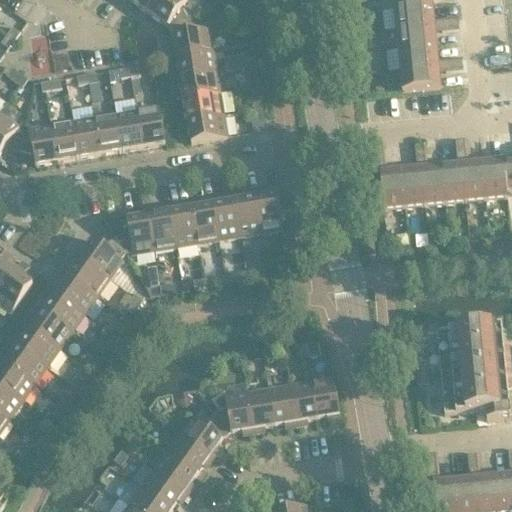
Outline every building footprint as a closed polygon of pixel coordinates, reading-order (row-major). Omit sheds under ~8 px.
[(134,0),(131,5),(149,17),(161,0),(134,0)] [(161,0),(149,17),(167,30),(170,35),(190,22),(182,9),(188,0),(161,0)] [(229,0),(225,0),(220,3),(226,12),(234,7),(229,0)] [(432,9),(431,0),(392,0),(394,13),(432,9)] [(396,33),(434,29),(432,9),(394,13),(396,33)] [(367,16),(356,17),(357,17),(358,28),(368,27),(367,16)] [(457,21),(449,22),(450,34),(459,33),(457,21)] [(173,39),(177,62),(213,55),(209,33),(198,35),(190,22),(170,35),(173,39)] [(450,34),(449,22),(440,22),(442,35),(450,34)] [(436,50),(434,29),(396,33),(398,54),(436,50)] [(12,31),(7,39),(14,44),(20,36),(12,31)] [(9,53),(14,44),(7,39),(1,47),(9,53)] [(400,74),(438,70),(436,50),(398,54),(400,74)] [(213,55),(177,62),(180,83),(217,77),(213,55)] [(369,56),(361,57),(362,69),(370,68),(369,56)] [(247,72),(256,70),(255,60),(245,62),(247,72)] [(453,62),(454,75),(463,74),(462,61),(453,62)] [(454,75),(453,62),(444,63),(446,76),(454,75)] [(139,70),(129,71),(131,81),(141,79),(139,70)] [(258,80),(256,70),(247,72),(248,82),(258,80)] [(440,91),(438,70),(400,74),(402,95),(440,91)] [(121,82),(131,81),(129,71),(119,73),(121,82)] [(6,79),(14,85),(20,77),(12,72),(6,79)] [(20,77),(14,85),(22,91),(28,83),(20,77)] [(96,77),(86,79),(88,88),(98,86),(96,77)] [(180,83),(184,104),(221,98),(217,77),(180,83)] [(78,90),(88,88),(86,79),(77,80),(78,90)] [(60,83),(51,85),(52,94),(62,93),(60,83)] [(42,96),(52,94),(51,85),(41,86),(42,96)] [(184,104),(187,125),(224,119),(221,98),(184,104)] [(252,104),(254,114),(263,112),(262,103),(252,104)] [(159,111),(136,115),(143,152),(165,148),(159,111)] [(263,112),(254,114),(256,124),(265,122),(263,112)] [(136,115),(115,118),(121,155),(143,152),(136,115)] [(0,156),(3,152),(18,155),(23,137),(17,133),(19,130),(0,117),(0,118),(0,156)] [(100,159),(121,155),(115,118),(94,122),(100,159)] [(228,141),(224,119),(187,125),(191,147),(228,141)] [(79,162),(100,159),(94,122),(72,126),(79,162)] [(57,166),(79,162),(72,126),(51,129),(57,166)] [(35,169),(57,166),(51,129),(29,133),(29,136),(23,137),(18,155),(33,159),(35,169)] [(454,153),(466,152),(466,144),(453,145),(454,153)] [(371,147),(372,156),(385,155),(384,146),(371,147)] [(414,158),(426,156),(425,148),(413,149),(414,158)] [(466,152),(454,153),(455,162),(467,161),(466,152)] [(386,169),(385,155),(372,156),(374,170),(386,169)] [(426,156),(414,158),(414,166),(427,165),(426,156)] [(482,166),(486,205),(507,202),(507,195),(504,164),(482,166)] [(462,168),(466,207),(486,205),(482,166),(462,168)] [(442,170),(445,209),(466,207),(462,168),(442,170)] [(421,172),(425,211),(445,209),(442,170),(421,172)] [(401,174),(405,213),(425,211),(421,172),(401,174)] [(405,213),(401,174),(380,176),(383,215),(405,213)] [(277,198),(255,201),(261,238),(283,234),(280,215),(278,201),(277,198)] [(289,199),(278,201),(280,215),(291,214),(289,199)] [(240,242),(261,238),(255,201),(234,205),(240,242)] [(234,205),(212,208),(218,246),(240,242),(234,205)] [(197,249),(218,246),(212,208),(191,212),(197,249)] [(197,249),(191,212),(170,216),(176,253),(197,249)] [(176,253),(170,216),(148,219),(155,256),(176,253)] [(128,234),(115,242),(125,258),(132,257),(132,260),(155,256),(148,219),(126,223),(128,234)] [(121,264),(125,258),(115,242),(102,250),(93,244),(80,262),(110,284),(123,265),(121,264)] [(98,301),(110,284),(80,262),(67,280),(98,301)] [(8,270),(0,264),(0,294),(17,270),(11,266),(8,270)] [(21,264),(17,270),(23,274),(30,270),(21,264)] [(288,269),(279,270),(280,280),(290,278),(288,269)] [(23,274),(17,270),(0,294),(0,310),(11,318),(32,287),(20,278),(23,274)] [(157,270),(147,271),(151,291),(155,291),(160,290),(157,270)] [(255,274),(245,276),(247,285),(257,284),(255,274)] [(237,287),(247,285),(245,276),(236,277),(237,287)] [(85,319),(98,301),(67,280),(55,297),(85,319)] [(213,281),(203,283),(204,292),(214,291),(213,281)] [(194,294),(204,292),(203,283),(193,284),(194,294)] [(175,288),(165,289),(166,299),(176,297),(175,288)] [(157,300),(166,299),(165,289),(160,290),(155,291),(157,300)] [(137,296),(131,304),(138,310),(144,302),(137,296)] [(73,337),(85,319),(55,297),(42,315),(73,337)] [(133,318),(138,310),(131,304),(125,312),(133,318)] [(60,354),(73,337),(42,315),(30,333),(60,354)] [(114,327),(108,335),(116,341),(122,333),(114,327)] [(507,350),(503,351),(501,329),(436,336),(444,419),(485,415),(486,425),(510,422),(507,391),(511,391),(511,384),(511,383),(509,357),(508,357),(507,350)] [(48,372),(60,354),(30,333),(17,350),(48,372)] [(110,349),(116,341),(108,335),(102,344),(110,349)] [(318,346),(306,348),(308,361),(320,359),(318,346)] [(304,349),(296,350),(297,356),(299,358),(306,357),(304,349)] [(35,389),(48,372),(17,350),(5,368),(35,389)] [(261,354),(254,355),(255,364),(263,362),(261,354)] [(89,362),(83,371),(91,376),(97,368),(89,362)] [(0,390),(23,407),(35,389),(5,368),(0,374),(0,390)] [(415,371),(416,380),(428,378),(428,370),(415,371)] [(85,384),(91,376),(83,371),(77,379),(85,384)] [(429,387),(428,378),(416,380),(417,388),(429,387)] [(333,382),(311,386),(317,423),(331,421),(332,425),(340,424),(333,382)] [(317,423),(311,386),(290,389),(297,431),(303,430),(303,425),(317,423)] [(290,389),(268,393),(274,430),(289,428),(289,433),(297,431),(290,389)] [(0,390),(0,417),(10,424),(23,407),(0,390)] [(274,430),(268,393),(247,397),(254,438),(261,437),(260,432),(274,430)] [(184,397),(178,405),(186,411),(192,403),(184,397)] [(226,412),(214,419),(226,440),(231,437),(246,435),(247,440),(254,438),(247,397),(225,401),(226,412)] [(64,398),(58,406),(66,411),(72,403),(64,398)] [(60,420),(66,411),(58,406),(52,414),(60,420)] [(0,438),(10,424),(0,417),(0,438)] [(226,440),(214,419),(201,428),(192,421),(178,440),(213,464),(217,458),(213,456),(222,443),(226,440)] [(39,433),(33,441),(41,447),(47,438),(39,433)] [(178,440),(166,457),(196,479),(205,467),(209,470),(213,464),(178,440)] [(35,455),(41,447),(33,441),(27,449),(35,455)] [(121,470),(128,460),(121,455),(114,465),(121,470)] [(424,457),(425,466),(437,465),(436,456),(424,457)] [(196,479),(166,457),(153,475),(188,499),(192,494),(188,491),(196,479)] [(465,459),(466,468),(478,466),(477,458),(465,459)] [(439,479),(437,465),(425,466),(427,480),(439,479)] [(478,466),(466,468),(467,476),(479,475),(478,466)] [(153,475),(141,492),(168,511),(172,511),(180,502),(184,505),(188,499),(153,475)] [(511,511),(511,478),(494,480),(497,511),(511,511)] [(474,482),(477,511),(497,511),(494,480),(474,482)] [(454,484),(456,511),(477,511),(474,482),(454,484)] [(456,511),(454,484),(432,486),(434,511),(456,511)] [(168,511),(141,492),(128,510),(131,511),(168,511)]
